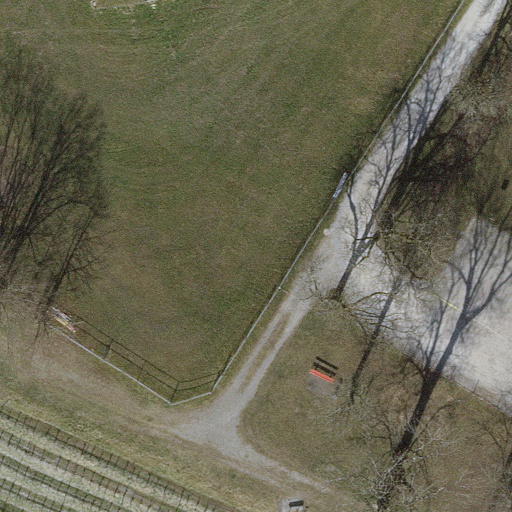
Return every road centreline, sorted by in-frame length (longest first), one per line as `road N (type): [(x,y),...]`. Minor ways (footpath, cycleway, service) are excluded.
road 1 (track): [(358,511),(0,357)]
road 2 (track): [(315,278),(212,445)]
